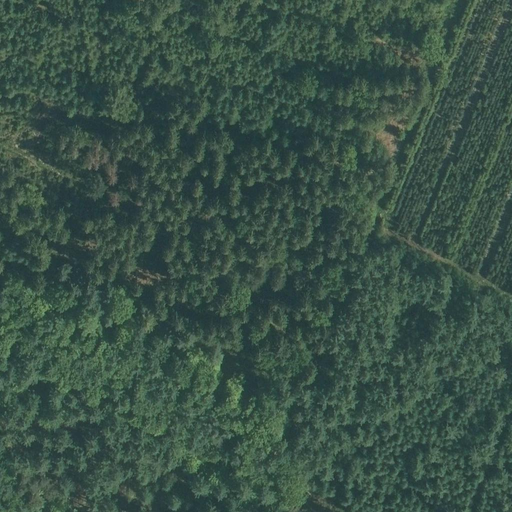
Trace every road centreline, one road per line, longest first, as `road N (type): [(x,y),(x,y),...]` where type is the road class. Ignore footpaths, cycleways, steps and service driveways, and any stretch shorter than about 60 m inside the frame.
road 1 (track): [(471,0),(258,511)]
road 2 (track): [(0,352),(386,511)]
